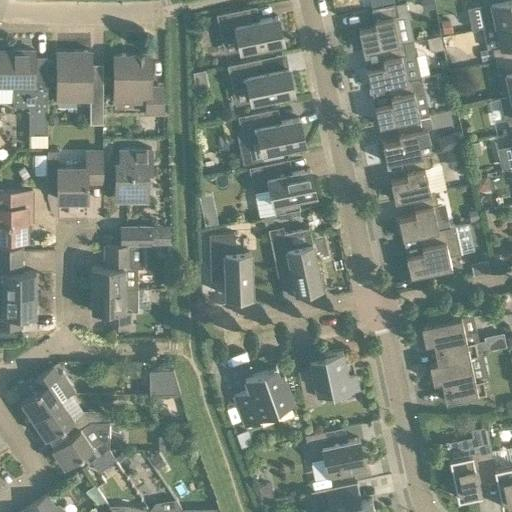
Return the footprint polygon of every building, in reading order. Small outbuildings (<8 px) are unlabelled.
[(484,26),(495,24),(511,20),(511,0),(481,0),(482,4),(479,5),(484,26)] [(395,2),(371,7),(375,25),(358,29),(362,50),(379,47),(403,42),(403,40),(398,41),(392,16),(397,15),(395,2)] [(277,15),(259,19),(253,20),(250,6),(216,13),(221,38),(237,35),(240,50),(283,41),(277,15)] [(499,46),(491,47),(494,61),(511,57),(511,20),(495,24),(499,46)] [(370,88),(387,84),(411,79),(421,77),(415,52),(405,54),(403,42),(379,47),(383,64),(366,68),(370,88)] [(0,102),(13,103),(13,106),(30,106),(30,132),(30,146),(47,146),(47,132),(47,106),(47,85),(47,69),(34,69),(34,56),(34,50),(13,50),(13,55),(0,54),(0,102)] [(102,123),(102,73),(91,73),(91,50),(73,50),(73,55),(57,55),(57,99),(89,99),(89,123),(102,123)] [(164,86),(150,86),(150,54),(114,54),(114,102),(146,102),(146,114),(164,114),(164,86)] [(263,71),(261,57),(226,64),(232,89),(247,86),(251,101),(294,92),(288,66),(263,71)] [(511,57),(494,61),(497,74),(505,73),(510,94),(511,93),(511,57)] [(421,77),(411,79),(387,84),(391,102),(374,105),(378,125),(395,122),(419,117),(418,115),(413,92),(423,90),(421,77)] [(509,131),(511,130),(511,93),(510,94),(499,97),(503,119),(506,118),(509,131)] [(237,115),(241,131),(242,140),(258,137),(261,152),(304,143),(299,117),(274,122),(271,108),(237,115)] [(386,163),(403,159),(427,154),(433,153),(427,127),(431,126),(429,115),(419,117),(395,122),(399,139),(382,143),(386,163)] [(115,160),(115,193),(131,193),(131,186),(147,186),(147,169),(151,169),(151,148),(119,148),(119,160),(115,160)] [(47,150),(47,180),(57,180),(57,199),(87,199),(87,180),(103,180),(103,150),(85,150),(85,165),(57,165),(57,150),(47,150)] [(394,200),(411,196),(435,191),(434,190),(429,191),(424,167),(429,166),(427,154),(403,159),(407,177),(390,180),(394,200)] [(299,208),(297,197),(315,193),(310,168),(285,173),(282,159),(248,166),(253,191),(269,188),(272,203),(272,202),(275,213),(299,208)] [(0,189),(0,237),(27,237),(27,189),(0,189)] [(419,234),(447,228),(454,226),(454,225),(437,229),(432,204),(437,203),(435,191),(411,196),(415,214),(398,218),(402,237),(419,234)] [(471,220),(456,222),(460,250),(475,248),(471,220)] [(267,228),(276,269),(290,266),(295,291),(321,285),(308,226),(284,232),(283,225),(267,228)] [(130,244),(141,244),(151,244),(151,226),(121,226),(121,244),(130,244)] [(454,226),(447,228),(419,234),(423,251),(406,255),(410,275),(418,273),(419,278),(439,274),(438,269),(451,266),(451,265),(450,265),(448,255),(460,252),(454,226)] [(208,232),(210,271),(224,271),(225,296),(252,295),(250,251),(235,251),(234,231),(208,232)] [(130,244),(121,244),(104,244),(104,265),(91,266),(91,288),(136,288),(136,266),(130,266),(130,244)] [(21,271),(21,247),(0,246),(0,271),(2,271),(2,293),(35,293),(35,271),(21,271)] [(136,288),(91,288),(91,310),(104,310),(104,322),(130,322),(130,310),(136,309),(136,288)] [(0,327),(21,327),(21,315),(35,315),(35,293),(2,293),(0,293),(0,327)] [(429,363),(429,364),(477,354),(474,340),(466,342),(461,316),(448,319),(447,314),(427,318),(428,323),(421,325),(424,343),(432,342),(436,361),(429,363)] [(297,370),(305,406),(321,403),(318,393),(331,391),(331,392),(358,386),(352,358),(345,360),(342,348),(323,352),(324,356),(315,358),(317,366),(297,370)] [(445,401),(447,400),(485,392),(483,378),(474,380),(469,356),(477,354),(429,364),(432,381),(440,380),(445,401)] [(61,399),(71,393),(74,390),(62,372),(59,375),(53,365),(32,379),(38,388),(20,400),(33,418),(61,399)] [(248,388),(233,394),(244,425),(259,419),(258,415),(294,402),(284,376),(280,377),(275,366),(263,370),(262,369),(244,376),(246,381),(248,388)] [(149,393),(180,392),(173,368),(149,369),(149,393)] [(63,425),(69,434),(80,427),(90,421),(83,411),(74,418),(61,399),(33,418),(45,437),(63,425)] [(81,454),(88,463),(109,449),(108,421),(90,421),(80,427),(69,434),(51,446),(64,465),(81,454)] [(355,438),(347,440),(327,444),(324,430),(305,434),(310,459),(323,457),(328,476),(365,468),(360,446),(356,447),(355,438)] [(502,507),(490,448),(448,457),(452,475),(450,476),(450,475),(448,475),(452,494),(454,494),(454,493),(456,493),(457,497),(480,492),(480,491),(479,491),(477,481),(495,477),(502,507)] [(490,448),(502,507),(511,504),(511,462),(494,466),(490,448)] [(109,449),(91,461),(97,471),(116,459),(109,449)] [(308,491),(309,492),(313,491),(317,511),(374,511),(371,498),(357,501),(355,496),(358,495),(355,482),(357,482),(356,480),(308,491)] [(58,511),(48,496),(27,510),(28,511),(58,511)]
